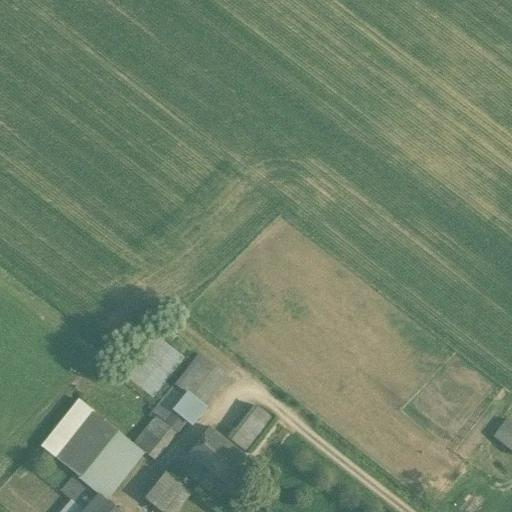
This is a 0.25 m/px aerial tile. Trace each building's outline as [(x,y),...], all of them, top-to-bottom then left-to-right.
[(123,376),(152,398),(184,357),(155,336),(123,376)] [(131,443),(142,453),(154,462),(185,421),(187,419),(193,424),(206,407),(204,406),(227,377),(197,353),(173,384),(150,412),(154,415),(131,443)] [(245,457),(244,456),(272,419),(253,404),(224,441),(207,428),(187,454),(179,465),(194,476),(202,465),(208,470),(204,475),(214,483),(217,478),(224,484),(245,457)] [(511,410),(506,419),(491,437),(511,453),(511,410)] [(131,443),(120,434),(119,435),(115,432),(116,431),(92,411),(54,458),(75,474),(60,491),(70,500),(59,511),(118,511),(105,500),(142,453),(131,443)] [(164,472),(143,497),(160,511),(175,511),(190,494),(164,472)]
